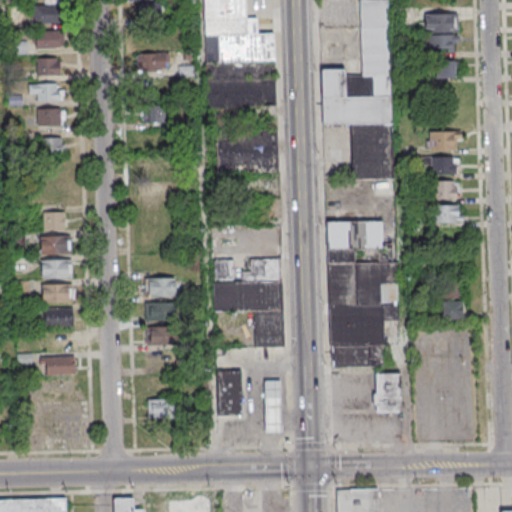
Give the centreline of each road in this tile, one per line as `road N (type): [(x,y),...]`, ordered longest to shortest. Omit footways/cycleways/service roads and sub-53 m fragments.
road 1 (residential): [(116,471),(100,0)]
road 2 (tertiary): [(314,467),(298,0)]
road 3 (residential): [(507,465),(490,0)]
road 4 (tertiary): [(185,470),(0,474)]
road 5 (tertiary): [(314,467),(185,470)]
